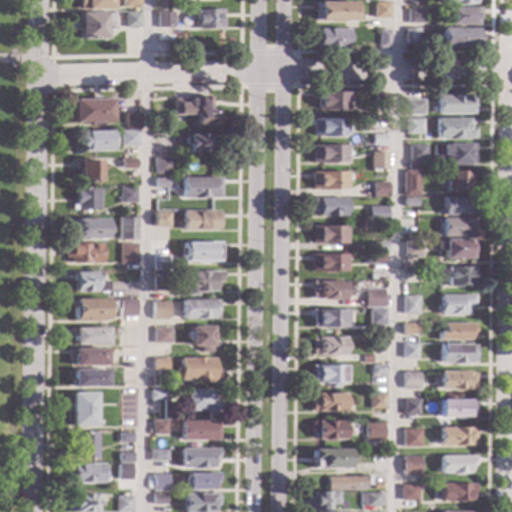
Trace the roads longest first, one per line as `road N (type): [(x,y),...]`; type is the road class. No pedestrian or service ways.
road 1 (secondary): [(274,511),(282,0)]
road 2 (secondary): [(253,0),(248,511)]
road 3 (residential): [(35,0),(30,511)]
road 4 (residential): [(511,70),(35,78)]
road 5 (residential): [(508,70),(503,511)]
